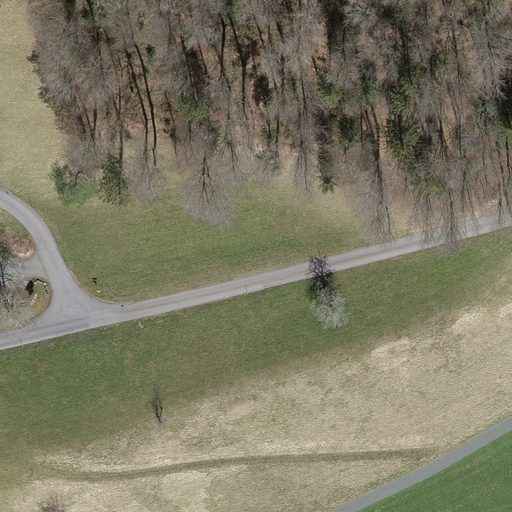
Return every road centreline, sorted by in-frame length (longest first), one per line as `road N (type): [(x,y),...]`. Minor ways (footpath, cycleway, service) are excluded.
road 1 (tertiary): [(76,322),(511,217)]
road 2 (track): [(344,511),(511,424)]
road 3 (tertiary): [(76,322),(38,229),(0,198)]
